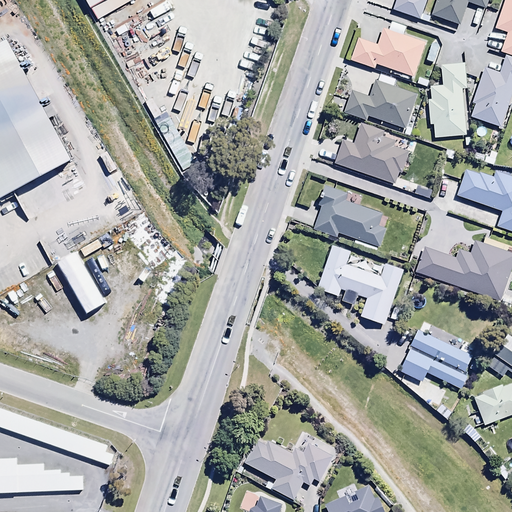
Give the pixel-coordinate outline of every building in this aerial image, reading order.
[(133,0),(85,0),(96,20),(133,0)] [(398,0),(394,14),(421,22),(428,1),(425,0),(398,0)] [(438,0),(433,18),(460,27),(467,5),(486,11),(489,0),(438,0)] [(511,0),(506,0),(496,31),(508,35),(502,55),(511,58),(511,0)] [(378,46),(359,40),(350,64),(375,72),(376,68),(413,80),(425,45),(383,31),(378,46)] [(74,159),(9,40),(0,44),(0,188),(5,197),(74,159)] [(500,76),(486,71),(473,106),(477,107),(472,120),(500,130),(511,97),(511,61),(506,59),(500,76)] [(466,67),(442,68),(443,88),(432,89),(432,102),(429,102),(430,128),(435,127),(436,141),(466,139),(463,92),(467,92),(466,67)] [(370,99),(352,93),(344,115),(366,123),(368,119),(405,133),(418,98),(376,83),(370,99)] [(383,139),(384,135),(361,128),(355,146),(343,142),(335,166),(396,185),(399,175),(402,176),(409,154),(394,149),(395,143),(383,139)] [(495,181),(466,172),(458,199),(502,213),(497,229),(511,233),(511,179),(497,175),(495,181)] [(350,197),(324,189),(318,210),(323,211),(316,233),(338,239),(339,237),(380,250),(386,232),(377,229),(381,216),(347,205),(350,197)] [(457,261),(425,250),(416,276),(499,303),(511,265),(511,257),(476,245),(472,257),(460,253),(457,261)] [(352,254),(332,248),(318,292),(338,299),(340,293),(345,294),(342,303),(355,308),(358,298),(367,301),(361,320),(386,328),(404,273),(386,268),(382,280),(347,268),(352,254)] [(107,306),(77,256),(57,267),(87,317),(107,306)] [(472,358),(417,333),(408,352),(411,353),(401,374),(423,384),(427,376),(462,392),(468,379),(463,377),(472,358)] [(511,340),(508,338),(495,358),(511,369),(511,340)] [(485,398),(475,401),(485,428),(511,418),(511,387),(503,390),(503,389),(484,395),(485,398)] [(122,456),(0,412),(0,430),(116,472),(122,456)] [(304,456),(296,453),(294,457),(270,445),(268,450),(257,444),(246,466),(276,482),(271,492),(294,504),(303,486),(310,489),(314,482),(321,485),(334,460),(309,447),(304,456)] [(22,459),(0,460),(0,498),(85,495),(85,480),(69,480),(68,475),(54,476),(53,469),(23,471),(22,459)] [(370,490),(325,508),(326,511),(384,511),(380,501),(375,503),(370,490)] [(257,511),(280,511),(282,509),(261,502),(257,511)]
